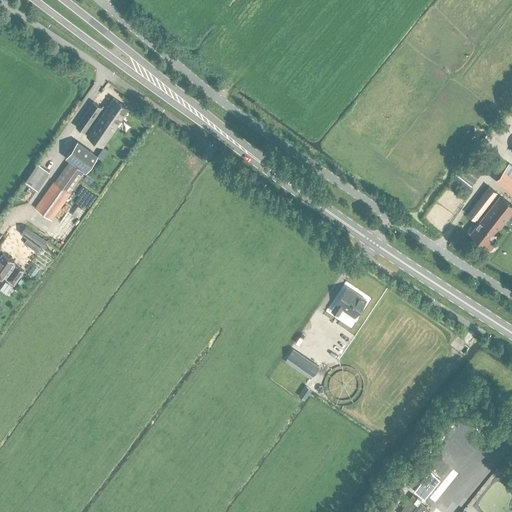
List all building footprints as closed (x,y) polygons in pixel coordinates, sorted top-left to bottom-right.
[(85,132),(102,107),(105,110),(87,134),(103,145),(129,109),(113,98),(106,108),(102,105),(101,107),(93,101),(76,126),(85,132)] [(54,181),(35,208),(52,219),(70,193),(69,192),(84,170),(86,171),(97,155),(77,140),(65,157),(69,160),(55,182),(54,181)] [(37,164),(25,182),(26,182),(37,189),(49,172),(37,164)] [(511,167),(508,164),(496,181),(511,192),(511,167)] [(459,189),(459,190),(459,191),(460,191),(460,192),(461,193),(462,194),(463,194),(464,195),(465,195),(466,194),(467,194),(468,194),(468,193),(469,193),(469,192),(470,191),(470,190),(470,189),(470,188),(470,187),(469,186),(468,185),(467,184),(466,184),(465,184),(464,184),(463,184),(462,185),(461,185),(461,186),(460,186),(460,187),(459,188),(459,189)] [(491,248),(494,244),(490,240),(511,211),(511,203),(500,194),(498,197),(495,194),(496,192),(489,186),(468,212),(479,221),(470,233),(491,248)] [(26,226),(20,233),(41,248),(46,241),(26,226)] [(0,278),(1,279),(3,276),(14,284),(24,270),(16,265),(13,263),(15,261),(3,252),(0,256),(0,278)] [(338,315),(344,306),(357,314),(366,299),(358,294),(357,295),(346,288),(336,304),(332,310),(338,315)] [(312,375),(313,375),(317,368),(292,351),(285,361),(310,378),(312,375)] [(304,399),(311,389),(305,385),(298,395),(304,399)] [(424,499),(440,479),(430,471),(414,491),(424,499)] [(422,503),(414,511),(427,511),(430,509),(422,503)]
